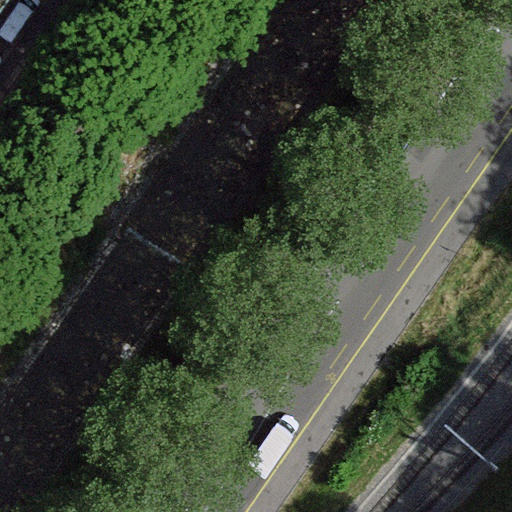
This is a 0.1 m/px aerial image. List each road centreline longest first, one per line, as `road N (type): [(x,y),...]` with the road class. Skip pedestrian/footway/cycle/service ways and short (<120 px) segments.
road 1 (tertiary): [(201,511),(511,64)]
road 2 (residential): [(109,0),(0,164)]
